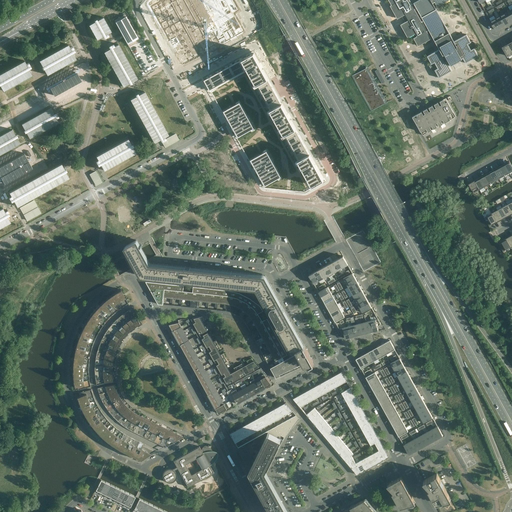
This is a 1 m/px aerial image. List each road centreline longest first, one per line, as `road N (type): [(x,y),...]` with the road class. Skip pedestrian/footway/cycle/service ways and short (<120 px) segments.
road 1 (residential): [(183,96),(202,87),(257,189),(306,195),(330,182),(255,44),(177,86)]
road 2 (residential): [(215,428),(133,280),(119,280),(77,326),(66,383),(91,437),(144,466)]
road 3 (residential): [(405,464),(450,435),(344,245),(297,270)]
road 4 (trunk): [(273,0),(422,269)]
road 5 (residential): [(0,248),(195,141),(200,127),(183,96)]
road 6 (residential): [(297,270),(282,247),(172,239),(174,257),(269,268),(277,282)]
road 7 (trunk): [(409,229),(282,0)]
road 8 (trunk): [(422,269),(511,491)]
road 9 (residential): [(356,8),(411,98),(417,92),(366,2)]
road 10 (trunk): [(511,415),(409,229)]
road 11 (trunk): [(422,269),(511,431)]
road 12 (trunk): [(511,370),(409,229)]
road 13 (residential): [(317,510),(300,478),(309,451),(298,443),(278,478),(296,511)]
road 14 (residential): [(215,428),(325,367)]
road 15 (residential): [(405,464),(345,356)]
